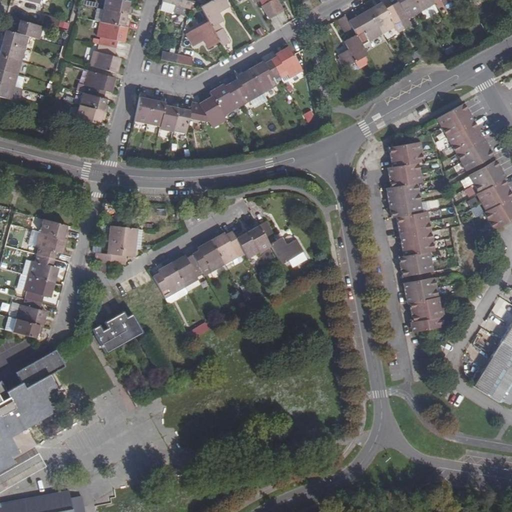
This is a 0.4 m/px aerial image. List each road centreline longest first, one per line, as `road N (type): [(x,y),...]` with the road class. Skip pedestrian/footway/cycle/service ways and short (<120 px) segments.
road 1 (unclassified): [(383,424),(334,143)]
road 2 (residential): [(132,78),(188,89),(347,0)]
road 3 (residential): [(334,143),(237,174),(106,175)]
road 4 (unclassified): [(511,252),(455,354),(454,373),(462,389),(511,417)]
road 5 (residential): [(240,212),(66,308)]
road 6 (unclassified): [(475,66),(334,143)]
road 7 (unclassified): [(270,511),(346,478),(367,458),(383,424)]
road 8 (unclassified): [(511,475),(418,457),(383,424)]
road 9 (residential): [(66,308),(106,175)]
